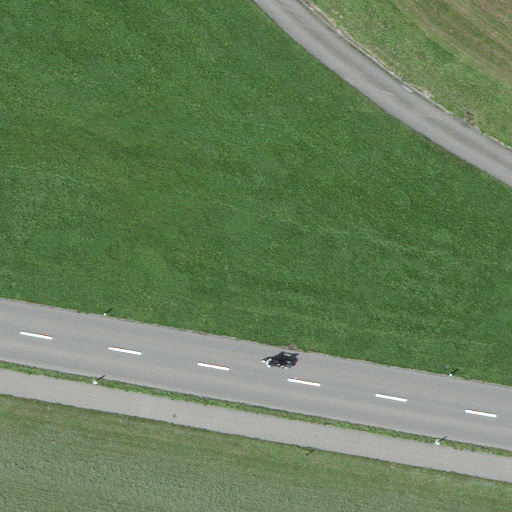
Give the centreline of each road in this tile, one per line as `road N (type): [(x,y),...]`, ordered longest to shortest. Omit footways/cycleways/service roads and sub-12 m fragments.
road 1 (secondary): [(0,330),(511,420)]
road 2 (track): [(511,168),(290,18),(276,0)]
